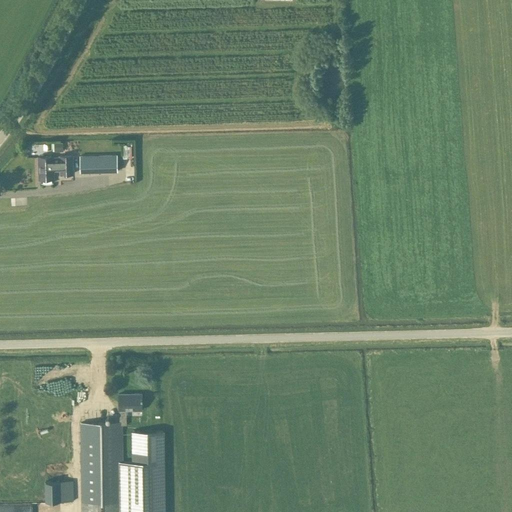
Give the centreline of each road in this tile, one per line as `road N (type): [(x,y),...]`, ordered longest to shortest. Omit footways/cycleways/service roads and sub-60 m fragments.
road 1 (unclassified): [(0,345),(511,333)]
road 2 (tertiary): [(0,139),(80,0)]
